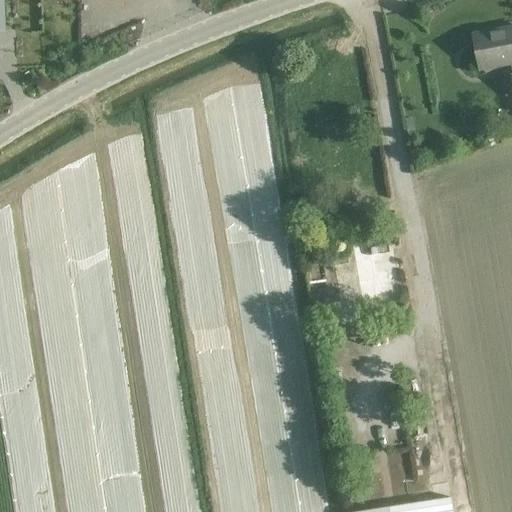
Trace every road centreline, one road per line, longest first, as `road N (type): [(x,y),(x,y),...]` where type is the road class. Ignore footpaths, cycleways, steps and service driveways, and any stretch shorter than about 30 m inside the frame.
road 1 (unknown): [(361,0),(446,464)]
road 2 (unclassified): [(0,132),(146,56),(294,0)]
